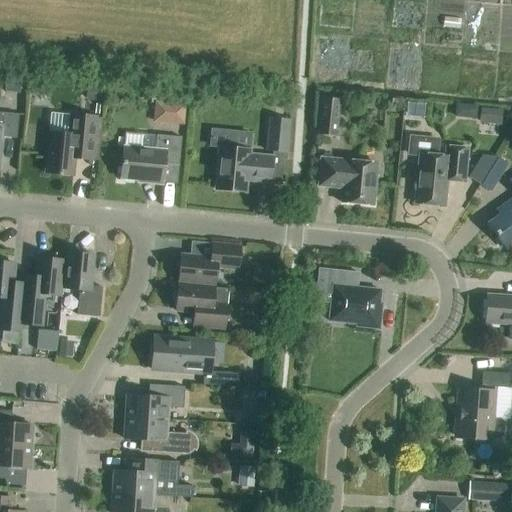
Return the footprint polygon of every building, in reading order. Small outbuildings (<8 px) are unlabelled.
[(20,82),(4,81),(3,93),(19,95),(20,82)] [(86,87),(85,100),(103,102),(104,88),(86,87)] [(316,136),(337,138),(341,102),(319,99),(316,136)] [(152,102),(152,123),(185,124),(185,102),(152,102)] [(475,120),(476,106),(454,104),(453,118),(475,120)] [(500,126),(501,111),(479,109),(477,124),(500,126)] [(0,114),(0,150),(1,138),(16,140),(18,116),(0,114)] [(97,162),(102,120),(69,116),(66,136),(48,134),(43,174),(72,177),(74,161),(93,163),(93,161),(97,162)] [(289,122),(288,121),(269,120),(266,152),(286,154),(289,122)] [(142,150),(123,148),(120,180),(144,183),(144,184),(161,186),(162,184),(176,186),(178,167),(180,139),(144,136),(142,150)] [(436,157),(438,141),(409,138),(408,155),(418,156),(413,205),(443,208),(446,182),(464,184),(467,150),(445,148),(444,158),(436,157)] [(218,148),(214,191),(245,194),(246,182),(282,185),(285,155),(272,154),(271,158),(248,156),(249,151),(218,148)] [(372,207),(376,165),(320,160),(317,188),(341,190),(340,204),(372,207)] [(495,232),(493,233),(504,249),(511,243),(511,180),(509,182),(511,186),(511,199),(499,209),(502,214),(488,223),(495,232)] [(210,259),(180,256),(177,283),(213,286),(215,271),(237,273),(239,248),(211,245),(210,259)] [(64,276),(61,276),(60,289),(78,291),(76,316),(98,318),(101,289),(89,287),(92,257),(66,254),(66,262),(64,276)] [(24,276),(19,323),(18,335),(21,335),(21,327),(43,329),(46,296),(59,297),(60,289),(61,276),(64,276),(66,262),(36,259),(35,277),(24,276)] [(0,299),(0,300),(0,302),(0,332),(10,334),(9,346),(17,346),(18,335),(19,323),(24,276),(22,276),(21,284),(12,284),(13,265),(0,263),(0,299)] [(353,274),(318,270),(314,302),(330,304),(328,322),(356,325),(355,328),(378,330),(381,305),(378,305),(379,292),(351,289),(353,274)] [(223,331),(227,291),(177,286),(175,312),(192,314),(190,328),(223,331)] [(511,297),(486,296),(484,325),(509,326),(508,338),(511,343),(511,342),(511,297)] [(251,317),(246,334),(265,339),(269,322),(251,317)] [(213,344),(152,339),(150,370),(203,374),(210,375),(211,374),(213,344)] [(59,341),(57,358),(71,360),(72,343),(59,341)] [(481,373),(480,388),(508,390),(509,375),(481,373)] [(210,375),(203,374),(202,386),(237,389),(238,376),(211,374),(210,375)] [(126,396),(125,418),(165,421),(166,409),(182,410),(183,389),(148,386),(147,398),(126,396)] [(458,422),(455,425),(455,433),(457,436),(457,439),(490,441),(490,439),(498,439),(501,436),(502,424),(499,421),(492,420),(494,393),(457,390),(455,412),(459,412),(458,422)] [(246,404),(245,419),(249,419),(248,425),(259,426),(261,405),(246,404)] [(0,446),(30,448),(31,426),(10,425),(11,413),(0,411),(0,446)] [(125,418),(123,441),(145,442),(144,454),(183,457),(189,455),(193,452),(195,446),(194,441),(190,436),(184,435),(164,433),(165,421),(125,418)] [(239,447),(230,447),(230,458),(253,459),(255,433),(240,432),(239,447)] [(30,448),(0,446),(0,480),(6,481),(7,469),(28,470),(30,448)] [(113,472),(112,494),(155,497),(191,499),(192,488),(177,487),(178,464),(135,461),(134,473),(113,472)] [(238,467),(237,488),(253,489),(254,468),(238,467)] [(468,483),(467,501),(510,504),(511,486),(468,483)] [(112,494),(110,511),(166,511),(167,510),(154,509),(155,497),(112,494)] [(0,511),(9,511),(11,499),(0,498),(0,511)] [(460,511),(462,501),(436,500),(435,511),(460,511)]
